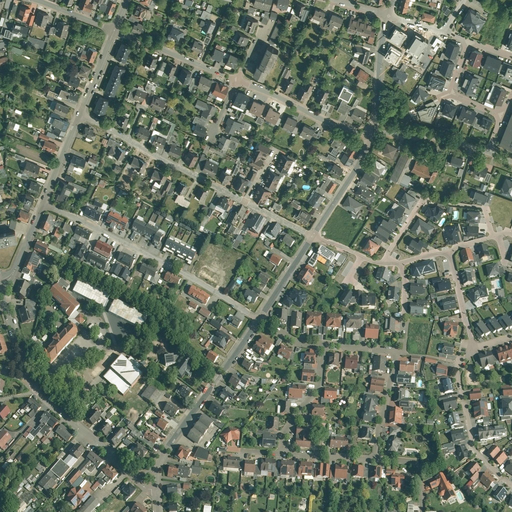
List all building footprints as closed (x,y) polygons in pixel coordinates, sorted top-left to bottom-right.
[(80,0),(80,1),(81,2),(79,6),(86,9),(85,10),(90,11),(93,4),(88,3),(89,0),(80,0)] [(109,0),(107,5),(102,3),(100,9),(108,12),(112,14),(114,10),(115,6),(117,3),(116,3),(111,1),(109,0)] [(254,9),(248,8),(249,4),(246,3),(245,8),(248,8),(247,12),(253,13),(254,9)] [(309,9),(304,8),(305,6),(300,4),(299,3),(298,3),(298,4),(297,3),(295,12),(301,14),(300,19),(304,20),(309,9)] [(408,6),(401,3),(399,10),(407,12),(408,6)] [(146,9),(138,5),(134,14),(135,15),(138,16),(138,17),(141,18),(143,15),(145,9),(146,9)] [(30,9),(21,6),(18,17),(27,19),(29,13),(30,9)] [(469,8),(460,23),(477,34),(487,19),(469,8)] [(151,11),(146,9),(145,9),(143,15),(144,15),(143,17),(144,17),(146,18),(150,19),(150,17),(151,17),(152,15),(151,14),(152,13),(151,13),(150,12),(151,11)] [(319,11),(315,9),(312,17),(313,15),(319,18),(319,19),(321,20),(323,17),(325,12),(319,10),(319,11)] [(212,14),(206,10),(204,10),(200,17),(206,20),(206,19),(209,20),(212,14)] [(48,14),(39,12),(36,22),(45,25),(48,14)] [(435,16),(424,12),(422,18),(433,21),(435,16)] [(35,15),(29,13),(27,19),(26,22),(32,24),(35,15)] [(343,18),(332,13),(330,20),(326,28),(327,28),(327,27),(331,29),(331,30),(332,30),(335,23),(340,25),(343,18)] [(258,21),(247,16),(246,17),(248,17),(244,28),(243,27),(253,31),(256,23),(257,24),(258,21)] [(209,20),(206,19),(206,20),(202,28),(211,32),(215,23),(209,20)] [(353,22),(350,22),(348,29),(355,31),(357,24),(358,21),(354,20),(353,22)] [(278,21),(269,42),(275,45),(284,23),(278,21)] [(68,24),(59,22),(58,28),(56,28),(54,32),(64,35),(64,36),(68,24)] [(360,24),(357,24),(355,31),(362,33),(365,26),(365,23),(361,22),(360,24)] [(28,28),(20,26),(20,25),(16,23),(15,24),(13,24),(11,31),(26,35),(28,28)] [(138,23),(137,25),(134,24),(132,30),(140,33),(143,25),(138,23)] [(368,26),(365,26),(362,33),(370,36),(371,30),(373,25),(368,24),(368,26)] [(179,30),(172,27),(167,38),(168,38),(168,39),(171,40),(177,42),(180,35),(182,36),(185,29),(180,27),(179,30)] [(248,37),(239,33),(237,37),(238,37),(236,41),(245,45),(248,37)] [(416,33),(411,41),(411,40),(409,42),(410,43),(409,44),(406,49),(411,52),(418,56),(428,40),(416,33)] [(42,48),(44,41),(29,36),(27,43),(35,46),(42,48)] [(0,42),(0,49),(9,47),(7,40),(0,42)] [(198,41),(194,40),(192,44),(194,45),(192,48),(200,51),(203,45),(197,43),(198,41)] [(403,40),(392,57),(393,58),(390,63),(394,65),(400,69),(401,67),(406,59),(410,53),(411,52),(406,49),(409,44),(403,40)] [(460,47),(449,43),(445,55),(456,58),(460,47)] [(130,48),(122,44),(116,57),(125,61),(130,48)] [(23,50),(12,46),(11,51),(21,54),(23,50)] [(268,46),(260,65),(258,64),(254,73),(265,78),(269,69),(270,70),(279,51),(268,46)] [(363,49),(356,47),(355,52),(361,53),(359,59),(362,60),(362,61),(367,62),(369,57),(368,56),(370,51),(363,49)] [(97,51),(89,48),(88,52),(83,50),(82,54),(80,57),(93,62),(93,61),(97,52),(97,51)] [(224,52),(215,48),(211,56),(220,60),(222,57),(224,52)] [(472,51),(468,61),(477,64),(480,55),(481,52),(474,49),(472,51)] [(417,58),(410,53),(406,59),(414,63),(417,58)] [(239,58),(230,54),(228,58),(226,63),(232,65),(232,66),(235,67),(239,58)] [(487,54),(486,57),(483,65),(497,70),(500,62),(501,59),(487,54)] [(157,58),(149,55),(146,64),(150,66),(155,68),(157,64),(155,63),(157,58)] [(480,55),(477,64),(482,66),(483,65),(486,57),(480,55)] [(354,59),(346,70),(351,73),(359,63),(354,59)] [(455,65),(444,61),(440,73),(451,76),(455,65)] [(504,61),(503,63),(501,70),(504,72),(507,64),(509,65),(509,63),(504,61)] [(176,66),(168,63),(168,64),(165,72),(171,74),(172,75),(176,66)] [(511,65),(509,65),(507,64),(504,72),(503,75),(511,77),(511,65)] [(90,68),(83,65),(81,68),(80,72),(87,75),(90,68)] [(116,65),(105,91),(114,95),(125,68),(116,65)] [(159,69),(157,74),(169,78),(171,74),(165,72),(161,70),(159,69)] [(192,73),(183,69),(182,69),(183,69),(179,78),(179,79),(184,81),(183,82),(188,84),(189,83),(191,77),(190,76),(191,73),(192,73)] [(369,75),(360,69),(355,76),(362,81),(364,82),(369,75)] [(403,72),(398,69),(397,71),(393,77),(396,79),(397,81),(398,82),(400,81),(401,80),(403,82),(407,75),(403,72)] [(479,78),(467,73),(461,89),(472,93),(479,78)] [(430,74),(427,84),(442,89),(445,80),(430,74)] [(204,76),(201,75),(200,77),(197,84),(198,85),(207,89),(207,90),(209,85),(212,80),(211,79),(211,80),(204,76)] [(77,78),(71,76),(70,76),(68,82),(77,86),(80,79),(77,78)] [(293,83),(286,80),(282,88),(289,92),(293,83)] [(364,82),(362,81),(359,85),(365,89),(368,85),(364,82)] [(220,83),(217,82),(213,91),(212,93),(218,95),(223,84),(220,83)] [(149,84),(147,83),(145,87),(146,92),(150,93),(153,84),(150,83),(149,84)] [(150,93),(149,96),(152,97),(157,84),(154,83),(153,84),(150,93)] [(305,88),(301,87),(297,96),(304,99),(305,97),(307,97),(313,85),(307,83),(305,88)] [(223,84),(218,95),(223,97),(226,92),(228,87),(226,86),(226,85),(223,84)] [(138,98),(134,97),(137,89),(137,88),(132,86),(127,98),(132,100),(133,99),(137,101),(138,98)] [(348,88),(344,86),(339,96),(343,98),(340,103),(346,106),(348,100),(349,100),(353,92),(347,89),(348,88)] [(418,86),(411,97),(418,102),(421,98),(424,100),(429,93),(424,91),(418,86)] [(321,87),(315,98),(325,103),(329,95),(327,95),(329,91),(321,87)] [(496,87),(494,94),(504,97),(506,91),(501,89),(496,87)] [(69,93),(61,89),(59,94),(67,98),(69,93)] [(146,93),(137,89),(134,97),(138,98),(143,100),(146,93)] [(72,93),(69,91),(67,98),(66,99),(75,102),(78,95),(75,94),(72,93)] [(239,92),(234,103),(239,105),(244,94),(239,92)] [(249,96),(244,94),(239,105),(245,107),(249,96)] [(494,94),(492,100),(495,101),(501,104),(504,97),(494,94)] [(165,101),(154,96),(150,105),(161,110),(165,101)] [(109,100),(100,97),(95,110),(103,114),(109,100)] [(207,104),(198,100),(195,105),(204,110),(202,114),(204,115),(210,118),(211,119),(216,108),(207,104)] [(68,106),(56,101),(53,110),(65,114),(68,106)] [(262,104),(254,101),(250,109),(261,114),(265,104),(263,102),(262,104)] [(457,106),(447,101),(445,107),(443,112),(445,113),(453,116),(457,106)] [(346,106),(340,103),(341,104),(338,110),(345,113),(348,107),(346,106)] [(273,108),(270,106),(265,116),(276,122),(275,123),(275,124),(280,114),(272,110),(273,108)] [(426,107),(418,110),(422,122),(431,123),(437,109),(436,106),(433,107),(432,106),(428,107),(426,107)] [(458,117),(465,120),(470,109),(463,106),(458,117)] [(366,113),(355,107),(352,114),(355,116),(354,118),(356,118),(361,121),(366,113)] [(465,120),(472,123),(477,112),(470,109),(465,120)] [(130,115),(122,112),(121,114),(121,115),(118,122),(125,126),(125,125),(129,118),(128,118),(130,115)] [(511,112),(499,144),(511,149),(511,112)] [(200,118),(195,116),(193,122),(197,124),(204,127),(206,121),(200,118)] [(292,118),(288,116),(284,125),(293,129),(295,126),(297,121),(291,118),(292,118)] [(244,124),(229,117),(227,123),(228,124),(226,129),(233,132),(234,132),(233,132),(236,127),(241,129),(242,127),(244,124)] [(482,120),(480,124),(483,126),(489,128),(492,121),(483,117),(482,120)] [(59,119),(58,119),(55,118),(53,124),(56,125),(66,129),(69,123),(59,119)] [(477,118),(473,126),(482,130),(483,126),(480,124),(482,120),(477,118)] [(19,125),(10,121),(8,127),(17,131),(19,125)] [(251,124),(245,121),(244,124),(242,127),(248,129),(251,124)] [(204,127),(197,124),(193,131),(194,132),(193,134),(196,135),(197,133),(202,136),(206,128),(204,127)] [(66,129),(56,125),(53,132),(63,136),(66,129)] [(315,130),(305,125),(301,132),(311,137),(315,130)] [(93,130),(85,126),(82,134),(90,138),(90,137),(92,133),(93,130)] [(149,130),(140,126),(136,135),(146,139),(149,130)] [(313,135),(319,138),(322,131),(319,130),(317,134),(314,133),(313,135)] [(158,135),(157,137),(155,137),(152,142),(156,144),(157,144),(162,146),(162,147),(165,140),(166,138),(158,135)] [(223,135),(218,146),(226,149),(227,145),(235,149),(238,142),(230,138),(223,135)] [(346,143),(336,137),(331,145),(335,148),(336,149),(337,147),(342,150),(346,143)] [(120,144),(109,138),(107,144),(112,147),(117,149),(118,147),(120,144)] [(56,145),(46,140),(43,147),(54,151),(56,145)] [(270,148),(260,143),(257,150),(263,153),(266,155),(270,148)] [(397,147),(388,143),(383,152),(385,153),(385,154),(389,156),(391,156),(392,156),(395,150),(397,147)] [(175,146),(172,145),(168,152),(168,153),(169,152),(173,154),(178,157),(181,148),(175,146)] [(358,151),(350,145),(346,152),(354,158),(358,151)] [(117,149),(112,147),(109,153),(118,157),(117,159),(120,160),(121,159),(126,151),(118,147),(117,149)] [(342,150),(337,147),(336,149),(335,148),(332,153),(341,159),(350,164),(354,158),(346,152),(342,150)] [(399,152),(395,150),(392,156),(391,158),(395,160),(399,152)] [(403,151),(390,178),(399,183),(412,156),(403,151)] [(198,156),(189,152),(186,158),(187,158),(185,161),(193,165),(198,156)] [(203,153),(199,161),(205,164),(207,160),(208,161),(209,158),(205,156),(206,154),(203,153)] [(327,157),(319,153),(317,155),(329,161),(330,159),(327,157)] [(287,157),(283,155),(281,159),(280,158),(279,160),(290,166),(293,160),(287,157)] [(463,158),(452,155),(450,164),(453,165),(453,166),(456,167),(457,166),(460,167),(463,158)] [(81,159),(73,156),(67,170),(72,172),(74,166),(77,167),(78,165),(81,159)] [(260,160),(254,156),(254,157),(250,163),(260,168),(263,161),(260,160)] [(147,163),(139,159),(139,160),(134,157),(132,161),(130,164),(135,167),(135,168),(134,171),(140,175),(142,171),(143,171),(147,163)] [(92,159),(90,158),(87,163),(95,166),(97,161),(95,160),(92,159)] [(385,165),(376,159),(371,167),(374,168),(380,173),(381,172),(385,165)] [(208,161),(207,160),(205,164),(202,170),(213,175),(217,165),(208,161)] [(290,166),(279,160),(278,162),(279,163),(277,166),(281,169),(287,172),(287,171),(290,166)] [(33,164),(27,161),(23,170),(30,173),(33,164)] [(437,171),(416,161),(411,171),(432,181),(437,171)] [(40,166),(33,164),(30,173),(36,175),(40,166)] [(343,170),(335,164),(332,167),(333,168),(331,171),(330,171),(338,177),(343,170)] [(480,164),(480,165),(477,164),(474,172),(477,173),(477,174),(481,176),(481,175),(484,176),(485,176),(486,172),(488,168),(484,167),(485,166),(480,164)] [(155,170),(151,177),(156,180),(155,180),(156,180),(154,183),(159,186),(161,183),(164,184),(166,179),(165,178),(166,175),(159,172),(155,170)] [(253,170),(249,178),(253,180),(257,172),(253,170)] [(275,172),(271,170),(269,174),(268,174),(267,176),(278,181),(281,176),(281,175),(275,172)] [(232,175),(223,171),(219,179),(226,182),(228,179),(229,180),(232,175)] [(371,174),(366,171),(361,178),(370,184),(374,177),(371,174)] [(492,174),(486,172),(485,176),(484,176),(483,180),(489,182),(492,174)] [(243,179),(239,178),(240,176),(239,176),(234,187),(243,191),(248,181),(244,178),(243,179)] [(278,181),(267,176),(266,178),(267,178),(265,182),(269,184),(275,187),(278,181)] [(419,181),(412,178),(409,183),(417,186),(419,181)] [(510,181),(506,179),(503,189),(507,190),(506,192),(511,195),(511,194),(511,181),(511,178),(510,181)] [(166,179),(164,184),(160,191),(164,193),(166,189),(169,190),(173,182),(166,179)] [(337,184),(331,180),(325,189),(326,190),(331,193),(337,184)] [(40,184),(31,181),(29,181),(26,187),(29,188),(28,188),(36,192),(37,191),(37,192),(38,191),(38,190),(38,189),(40,184)] [(68,184),(60,181),(56,191),(58,192),(63,194),(66,188),(67,184),(68,184)] [(187,185),(180,182),(176,191),(184,194),(184,195),(187,189),(185,189),(187,185)] [(365,188),(361,185),(360,187),(356,193),(370,202),(375,195),(374,194),(365,188)] [(264,188),(260,186),(258,190),(257,190),(256,192),(267,197),(270,192),(270,191),(264,188)] [(325,190),(318,186),(316,190),(318,192),(323,195),(323,194),(324,194),(326,190),(325,189),(325,190)] [(66,188),(63,194),(58,192),(55,200),(64,203),(65,200),(66,200),(66,199),(70,190),(66,188)] [(207,191),(200,188),(196,196),(204,200),(207,195),(205,194),(207,191)] [(485,194),(476,190),(473,199),(485,203),(485,201),(488,195),(485,194)] [(184,194),(176,191),(175,192),(178,194),(174,201),(184,206),(187,200),(182,197),(184,194)] [(494,194),(486,191),(485,194),(488,195),(485,201),(491,203),(494,194)] [(267,197),(256,192),(255,194),(256,194),(254,198),(264,203),(267,197)] [(317,192),(315,195),(313,194),(311,197),(313,199),(310,202),(313,204),(313,205),(314,205),(317,207),(321,201),(322,202),(325,197),(324,196),(318,192),(317,192)] [(407,193),(406,192),(401,200),(409,206),(415,198),(414,198),(407,193)] [(34,198),(26,195),(23,202),(31,205),(34,198)] [(361,204),(349,196),(343,205),(352,210),(356,213),(357,213),(359,209),(358,209),(361,204)] [(221,199),(217,207),(224,210),(226,205),(228,202),(221,199)] [(436,207),(430,208),(429,207),(425,214),(433,219),(434,218),(438,218),(444,210),(444,209),(437,205),(436,207)] [(239,207),(234,216),(232,214),(228,221),(227,224),(237,229),(241,223),(240,223),(241,220),(242,220),(242,219),(244,220),(246,216),(244,215),(246,211),(239,207)] [(102,215),(88,208),(85,215),(98,222),(102,215)] [(397,208),(396,210),(394,209),(393,211),(391,210),(389,210),(388,212),(388,214),(399,221),(403,215),(402,214),(403,212),(397,208)] [(24,210),(21,209),(20,212),(19,215),(18,217),(27,221),(30,213),(29,212),(24,210)] [(311,215),(302,209),(296,218),(298,219),(299,219),(306,223),(311,215)] [(480,212),(468,211),(468,219),(475,220),(479,220),(480,212)] [(115,227),(118,228),(122,219),(111,214),(109,219),(107,223),(111,225),(115,227)] [(165,220),(172,223),(174,218),(167,215),(165,220)] [(53,219),(45,216),(42,223),(50,226),(52,222),(53,219)] [(265,222),(255,216),(251,223),(248,229),(252,231),(252,232),(253,232),(258,235),(265,222)] [(11,218),(8,227),(14,228),(17,220),(11,218)] [(419,218),(412,230),(417,233),(422,226),(431,231),(433,227),(427,223),(419,218)] [(128,222),(122,219),(118,228),(123,231),(124,230),(127,224),(128,222)] [(388,222),(384,219),(382,221),(381,222),(379,225),(390,232),(392,230),(391,229),(392,228),(391,227),(392,226),(393,225),(388,222)] [(397,224),(390,219),(388,222),(393,225),(392,226),(395,228),(397,224)] [(247,220),(244,225),(241,231),(246,233),(248,229),(251,223),(247,220)] [(68,225),(63,224),(62,226),(52,222),(50,226),(69,234),(71,231),(66,230),(68,225)] [(135,222),(131,229),(143,235),(143,234),(146,227),(135,222)] [(50,226),(42,223),(40,230),(47,233),(48,231),(50,226)] [(281,229),(272,224),(271,227),(270,228),(267,233),(275,238),(281,229)] [(390,232),(379,225),(377,228),(376,229),(377,229),(375,232),(380,235),(384,238),(385,236),(386,235),(387,235),(388,234),(389,235),(390,232)] [(456,225),(447,228),(448,233),(445,234),(447,243),(460,240),(457,230),(456,225)] [(69,234),(50,226),(48,231),(53,233),(51,236),(62,241),(63,239),(67,241),(70,234),(69,234)] [(147,226),(146,227),(143,234),(154,240),(157,235),(158,232),(147,226)] [(470,226),(468,226),(468,234),(478,235),(479,227),(473,226),(470,226)] [(78,227),(75,234),(73,238),(76,240),(78,241),(79,241),(81,237),(82,233),(83,234),(85,231),(78,227)] [(6,232),(3,233),(0,234),(0,244),(17,240),(14,231),(6,233),(6,232)] [(92,234),(85,231),(83,234),(82,233),(81,237),(88,241),(92,234)] [(162,238),(157,235),(154,240),(153,242),(159,245),(162,238)] [(295,241),(287,236),(285,235),(282,239),(284,240),(283,242),(290,248),(295,241)] [(238,236),(233,245),(237,247),(243,238),(238,236)] [(378,237),(376,236),(374,238),(372,237),(371,239),(380,245),(383,240),(378,237)] [(371,239),(369,238),(366,242),(367,242),(364,248),(372,253),(374,251),(375,252),(380,245),(371,239)] [(418,242),(413,239),(409,245),(417,251),(418,251),(422,245),(418,242)] [(428,244),(421,239),(418,242),(422,245),(426,248),(428,244)] [(164,248),(192,262),(196,254),(168,240),(164,248)] [(113,249),(99,242),(95,249),(96,249),(94,252),(94,254),(99,256),(100,255),(102,252),(109,256),(113,249)] [(48,248),(38,243),(35,250),(45,255),(48,248)] [(86,250),(79,246),(75,256),(81,259),(86,250)] [(486,247),(478,249),(480,255),(481,260),(489,257),(486,247)] [(317,256),(314,254),(311,259),(316,262),(319,257),(319,256),(331,264),(334,259),(334,258),(335,256),(322,248),(321,248),(320,248),(318,252),(319,252),(317,255),(317,256)] [(470,251),(461,253),(464,264),(473,262),(473,261),(471,255),(470,251)] [(36,257),(30,254),(22,273),(28,276),(33,264),(36,257)] [(84,262),(106,271),(110,262),(93,255),(92,256),(87,254),(84,262)] [(135,261),(121,254),(118,261),(131,267),(135,261)] [(341,255),(336,263),(341,266),(346,258),(341,255)] [(283,261),(275,256),(271,262),(279,267),(283,261)] [(316,262),(311,259),(308,264),(313,267),(316,262)] [(426,263),(414,267),(411,270),(413,277),(419,277),(419,276),(419,275),(420,274),(421,274),(422,274),(423,274),(428,273),(429,273),(427,264),(426,263)] [(435,272),(432,263),(427,264),(429,273),(435,272)] [(158,271),(144,264),(141,271),(154,278),(158,271)] [(110,274),(117,278),(122,269),(114,265),(112,269),(110,274)] [(315,270),(308,265),(304,270),(312,275),(315,270)] [(496,266),(492,267),(491,266),(487,267),(490,277),(494,276),(495,276),(497,276),(497,275),(499,275),(497,269),(496,266)] [(213,273),(205,268),(201,275),(210,280),(213,273)] [(503,268),(498,269),(497,269),(499,275),(500,278),(506,276),(503,268)] [(129,273),(122,269),(117,278),(125,282),(128,277),(129,273)] [(304,270),(298,280),(307,285),(313,276),(312,275),(304,270)] [(383,271),(379,270),(377,279),(381,280),(380,281),(384,282),(384,281),(387,282),(388,282),(390,276),(390,274),(386,272),(386,271),(384,271),(383,271)] [(180,280),(168,273),(165,279),(177,286),(180,280)] [(221,278),(213,273),(210,280),(217,284),(221,278)] [(465,275),(462,275),(462,276),(464,285),(464,286),(473,284),(471,274),(471,273),(465,275)] [(271,279),(263,274),(259,281),(263,283),(267,286),(271,279)] [(393,277),(390,276),(388,282),(387,282),(387,283),(389,286),(397,281),(393,277)] [(440,278),(432,280),(434,286),(437,286),(437,284),(441,283),(440,278)] [(70,288),(61,280),(58,284),(59,284),(57,287),(56,286),(49,294),(52,297),(51,299),(53,301),(55,300),(63,307),(61,310),(70,318),(75,313),(79,308),(62,291),(64,289),(66,291),(70,288)] [(224,280),(221,285),(227,289),(229,284),(224,280)] [(397,281),(389,286),(390,290),(398,290),(399,289),(397,282),(397,281)] [(441,283),(437,284),(437,286),(437,288),(439,288),(440,292),(446,290),(447,291),(450,291),(450,289),(451,289),(451,287),(452,286),(452,285),(451,283),(450,283),(449,281),(441,283)] [(27,285),(20,282),(15,293),(25,297),(29,287),(29,286),(27,285)] [(417,285),(412,285),(411,294),(422,295),(423,287),(423,286),(417,285)] [(201,292),(193,287),(189,295),(197,299),(201,292)] [(485,288),(477,289),(475,290),(473,292),(477,296),(473,300),(475,303),(480,298),(487,297),(487,294),(487,293),(487,292),(487,291),(486,290),(485,288)] [(305,293),(303,292),(302,293),(301,293),(294,289),(289,298),(288,299),(293,302),(300,307),(303,303),(302,303),(306,297),(305,296),(306,295),(306,294),(305,293)] [(398,290),(390,290),(390,293),(389,293),(388,297),(389,297),(389,301),(398,302),(398,298),(399,298),(399,294),(399,290),(398,290)] [(258,297),(248,291),(244,297),(248,300),(247,301),(250,303),(251,302),(254,304),(258,297)] [(346,291),(339,302),(346,307),(349,303),(352,298),(351,298),(350,297),(351,295),(346,291)] [(210,297),(201,292),(197,299),(206,305),(210,297)] [(473,292),(469,296),(473,300),(477,296),(473,292)] [(362,296),(362,300),(362,306),(369,306),(371,304),(374,304),(374,295),(362,296)] [(446,296),(437,298),(438,304),(443,303),(443,301),(447,301),(446,296)] [(289,298),(286,297),(282,303),(289,308),(293,302),(288,299),(289,298)] [(447,301),(443,301),(443,303),(445,311),(456,308),(454,299),(447,301)] [(35,301),(26,300),(25,309),(30,308),(29,306),(31,307),(32,304),(35,304),(35,301)] [(196,309),(198,305),(191,301),(188,306),(196,309)] [(418,305),(411,304),(411,314),(423,315),(424,306),(424,305),(418,305)] [(207,319),(211,313),(202,307),(198,313),(207,319)] [(25,309),(19,311),(23,323),(34,320),(30,308),(25,309)] [(287,312),(277,311),(277,321),(281,321),(281,323),(282,324),(285,324),(286,323),(287,316),(287,312)] [(75,320),(79,316),(75,313),(70,318),(68,321),(70,323),(77,329),(80,325),(75,320)] [(295,314),(293,314),(292,317),(292,327),(300,328),(301,315),(295,314)] [(79,316),(75,320),(80,325),(81,325),(85,321),(84,320),(85,320),(84,319),(85,319),(80,315),(79,315),(79,316)] [(448,317),(440,320),(442,326),(446,324),(446,323),(450,324),(450,323),(448,317)] [(511,324),(508,319),(507,317),(502,320),(503,322),(501,323),(504,328),(506,330),(509,328),(510,329),(511,327),(511,324)] [(243,323),(235,318),(231,324),(239,329),(243,323)] [(395,321),(386,320),(385,332),(394,332),(395,321)] [(494,320),(490,324),(491,325),(489,327),(492,331),(494,334),(497,331),(498,333),(501,330),(496,322),(494,320)] [(66,331),(59,339),(57,337),(53,341),(55,343),(47,352),(45,350),(41,355),(51,364),(80,332),(77,329),(70,323),(70,324),(68,326),(66,325),(63,328),(66,331)] [(450,324),(446,323),(446,324),(445,332),(449,333),(448,337),(453,338),(454,334),(456,334),(458,325),(450,324)] [(482,324),(478,327),(479,329),(476,330),(482,337),(485,335),(486,336),(489,334),(489,333),(484,326),(482,324)] [(88,328),(97,339),(102,335),(93,325),(88,328)] [(223,334),(220,333),(216,339),(215,338),(213,342),(223,349),(226,346),(231,340),(223,334)] [(273,344),(262,337),(258,344),(267,350),(268,351),(273,344)] [(205,339),(201,344),(207,348),(210,343),(209,342),(205,339)] [(258,344),(257,343),(253,349),(263,356),(267,350),(258,344)] [(454,347),(444,345),(443,353),(453,355),(454,347)] [(292,352),(282,347),(278,354),(288,359),(292,352)] [(508,348),(506,349),(506,348),(500,350),(497,351),(498,356),(500,361),(500,363),(503,363),(510,361),(511,359),(511,358),(509,347),(508,347),(508,348)] [(83,357),(86,362),(98,354),(95,349),(83,357)] [(219,358),(211,352),(207,358),(215,364),(219,358)] [(491,353),(487,354),(485,354),(489,367),(491,366),(495,365),(494,363),(492,357),(491,353)] [(310,354),(305,354),(304,363),(312,364),(314,364),(315,355),(310,354)] [(485,354),(483,355),(479,356),(481,362),(482,368),(483,368),(486,367),(486,368),(489,367),(485,354)] [(339,356),(330,355),(329,360),(328,363),(329,364),(329,365),(332,365),(332,366),(338,367),(338,363),(339,356)] [(121,356),(110,369),(111,369),(105,375),(112,381),(110,383),(117,390),(117,389),(124,395),(123,396),(124,396),(131,388),(143,376),(137,370),(141,366),(131,357),(127,361),(121,356)] [(173,356),(164,357),(166,366),(175,365),(175,364),(178,364),(181,360),(180,360),(180,356),(174,357),(173,356)] [(178,364),(179,365),(174,373),(182,379),(187,372),(189,373),(192,368),(191,367),(193,364),(184,358),(183,357),(181,360),(178,364)] [(357,358),(351,358),(351,357),(347,357),(346,357),(345,367),(352,368),(351,369),(355,369),(356,369),(357,365),(357,358)] [(247,360),(242,366),(243,366),(247,369),(246,369),(249,371),(254,365),(253,365),(252,364),(252,363),(252,362),(251,362),(250,362),(247,360)] [(61,375),(81,366),(79,361),(59,369),(61,375)] [(97,363),(89,372),(94,377),(102,368),(97,363)] [(411,364),(401,363),(400,372),(414,374),(415,364),(411,364)] [(444,367),(437,365),(437,367),(434,366),(434,368),(433,368),(434,368),(432,369),(435,373),(437,373),(438,375),(446,376),(447,375),(448,369),(447,368),(444,368),(444,367)] [(311,372),(304,371),(303,375),(302,376),(302,381),(313,382),(314,372),(311,372)] [(242,380),(235,375),(229,383),(236,388),(238,385),(244,389),(247,384),(242,380)] [(449,382),(442,383),(445,394),(454,392),(451,381),(449,382)] [(166,392),(152,382),(141,396),(155,407),(166,392)] [(192,393),(182,384),(176,392),(180,395),(180,394),(187,399),(192,393)] [(236,396),(225,387),(222,392),(223,393),(222,395),(221,394),(218,397),(225,402),(229,397),(232,399),(234,397),(235,397),(235,396),(236,396)] [(335,390),(325,390),(325,398),(325,399),(330,399),(336,399),(336,396),(335,394),(335,390)] [(404,391),(395,390),(395,395),(396,395),(396,398),(395,398),(395,402),(400,403),(400,408),(404,408),(409,408),(409,403),(404,403),(404,400),(405,400),(405,395),(404,395),(404,391)] [(248,397),(242,392),(238,396),(245,401),(248,397)] [(373,397),(367,396),(366,403),(377,406),(379,398),(373,397)] [(32,399),(26,406),(23,410),(25,412),(26,411),(29,414),(28,415),(27,415),(22,420),(27,424),(36,414),(41,408),(32,399)] [(449,400),(443,401),(443,402),(445,408),(447,408),(448,410),(457,408),(455,399),(449,400)] [(511,401),(509,401),(503,402),(503,410),(511,409),(511,401)] [(85,408),(79,403),(76,406),(82,411),(85,408)] [(222,408),(215,403),(209,410),(219,417),(225,410),(222,408)] [(287,403),(282,403),(281,414),(289,414),(290,404),(290,403),(287,403)] [(377,406),(366,403),(364,410),(366,411),(364,420),(364,421),(367,422),(368,421),(374,422),(376,412),(374,412),(375,405),(377,406)] [(179,411),(170,404),(164,410),(174,417),(179,411)] [(94,411),(86,419),(93,425),(100,416),(98,414),(101,410),(98,406),(94,411)] [(324,407),(313,406),(312,415),(318,416),(323,416),(324,407)] [(5,408),(3,410),(2,409),(1,409),(0,410),(0,416),(3,420),(10,412),(5,408)] [(511,409),(503,410),(504,417),(510,417),(511,416),(511,409)] [(163,415),(157,411),(155,414),(161,418),(160,418),(162,419),(161,418),(164,414),(164,413),(163,415)] [(38,429),(36,431),(33,429),(29,434),(30,435),(34,439),(39,433),(52,418),(46,413),(41,419),(43,420),(40,423),(41,424),(39,427),(38,429)] [(458,414),(449,416),(450,420),(448,420),(449,424),(451,424),(451,427),(454,426),(457,426),(460,425),(459,421),(458,421),(457,419),(459,419),(459,418),(458,414)] [(204,416),(189,437),(198,444),(213,423),(210,420),(204,416)] [(401,418),(390,417),(390,424),(401,425),(401,418)] [(52,418),(39,433),(44,436),(45,435),(47,436),(51,432),(49,431),(51,428),(53,429),(58,423),(52,418)] [(229,421),(214,420),(211,418),(210,420),(213,423),(222,430),(229,421)] [(169,424),(162,419),(157,425),(164,431),(169,424)] [(278,419),(270,419),(269,430),(275,430),(277,431),(278,419)] [(105,424),(99,430),(105,436),(111,429),(109,427),(111,425),(107,421),(105,424)] [(136,427),(131,423),(127,427),(132,431),(133,431),(136,427)] [(67,431),(62,426),(56,432),(62,437),(67,431)] [(31,427),(23,436),(26,439),(27,437),(30,435),(29,434),(33,429),(31,427)] [(113,435),(109,440),(108,440),(115,446),(115,445),(125,434),(119,428),(119,429),(113,435)] [(311,429),(297,428),(296,447),(310,448),(311,429)] [(368,429),(363,429),(362,439),(370,440),(372,430),(368,429)] [(229,430),(222,436),(227,443),(231,440),(231,439),(238,440),(239,431),(229,430)] [(494,430),(479,431),(480,437),(480,436),(481,442),(487,441),(487,439),(495,438),(494,430)] [(73,436),(67,431),(62,437),(68,442),(73,436)] [(462,431),(452,433),(452,434),(452,436),(452,437),(453,438),(454,442),(454,443),(460,441),(464,440),(462,431)] [(4,433),(0,436),(0,448),(1,449),(6,444),(11,439),(10,439),(4,433)] [(144,436),(141,434),(139,436),(137,438),(147,445),(149,443),(143,438),(144,437),(143,437),(144,436)] [(158,438),(152,434),(150,437),(147,434),(145,437),(148,439),(150,441),(154,444),(158,438)] [(269,436),(264,436),(263,447),(274,447),(275,436),(269,436)] [(395,437),(392,440),(392,441),(389,443),(388,452),(393,453),(397,454),(398,446),(401,444),(395,437)] [(11,439),(6,444),(9,446),(14,440),(11,438),(10,439),(11,439)] [(44,443),(43,444),(46,446),(47,447),(51,443),(47,439),(44,443)] [(347,440),(338,439),(337,448),(347,449),(347,445),(348,440),(347,440)] [(147,452),(139,445),(133,453),(142,459),(144,458),(145,457),(144,456),(147,452)] [(183,446),(175,457),(180,461),(183,457),(186,460),(192,452),(183,446)] [(79,449),(76,447),(71,454),(74,457),(78,460),(85,452),(81,448),(79,449)] [(206,450),(197,447),(192,457),(196,459),(207,461),(210,451),(207,450),(206,450)] [(490,452),(488,454),(494,460),(500,453),(494,447),(490,452)] [(458,450),(457,451),(461,462),(469,459),(468,455),(469,455),(467,451),(466,451),(465,448),(458,450)] [(92,452),(87,459),(88,460),(90,462),(92,463),(97,457),(92,452)] [(24,456),(21,453),(16,459),(19,462),(24,456)] [(506,458),(500,453),(494,460),(500,465),(502,463),(507,458),(506,458)] [(71,454),(66,460),(69,463),(71,461),(74,457),(71,454)] [(103,463),(97,457),(92,463),(94,465),(91,468),(89,466),(87,470),(91,473),(96,467),(98,469),(103,463)] [(230,458),(224,458),(224,467),(238,468),(239,459),(234,459),(234,458),(230,458)] [(61,460),(51,472),(54,474),(58,478),(60,480),(70,469),(63,463),(61,460)] [(69,463),(66,460),(63,463),(70,469),(72,466),(69,463)] [(88,460),(80,470),(78,471),(82,474),(81,474),(82,475),(89,466),(91,464),(90,463),(90,462),(88,460)] [(255,463),(245,462),(245,472),(254,473),(255,466),(255,463)] [(480,469),(473,463),(470,467),(470,468),(468,470),(473,475),(469,479),(474,483),(475,483),(479,478),(480,477),(477,474),(477,473),(478,471),(479,471),(480,469)] [(44,469),(38,465),(35,468),(41,473),(44,469)] [(108,466),(102,473),(107,477),(113,471),(108,466)] [(178,468),(167,466),(167,469),(168,469),(167,473),(176,476),(177,475),(178,468)] [(189,469),(179,467),(178,468),(177,475),(187,477),(189,469)] [(363,468),(353,467),(353,477),(362,478),(363,469),(363,468)] [(381,469),(371,468),(371,478),(380,479),(381,470),(381,469)] [(77,470),(71,477),(67,482),(72,486),(76,481),(81,474),(82,474),(78,471),(77,470)] [(113,471),(107,477),(111,480),(112,482),(118,475),(113,471)] [(99,481),(101,479),(104,481),(107,477),(102,473),(97,478),(99,481)] [(58,478),(54,474),(50,479),(54,483),(58,478)] [(449,481),(448,481),(445,474),(436,478),(437,479),(435,480),(438,486),(440,485),(442,491),(441,492),(440,492),(440,493),(439,494),(440,494),(440,495),(440,496),(441,496),(442,496),(444,495),(447,501),(456,497),(450,485),(451,485),(451,484),(452,484),(452,483),(451,483),(451,482),(451,481),(450,481),(449,481)] [(495,481),(487,474),(481,480),(481,481),(489,488),(495,481)] [(37,480),(31,475),(28,479),(33,483),(37,480)] [(395,476),(393,475),(393,476),(392,485),(397,485),(396,489),(400,489),(401,485),(404,486),(405,476),(395,476)] [(50,479),(47,476),(39,485),(48,494),(56,485),(54,483),(50,479)] [(84,481),(80,477),(72,486),(76,490),(84,481)] [(435,480),(429,483),(432,489),(438,486),(435,480)] [(98,483),(96,483),(92,488),(95,491),(98,487),(100,485),(98,483)] [(497,484),(492,489),(494,492),(495,491),(497,492),(500,488),(499,486),(500,486),(497,484)] [(136,491),(129,485),(123,492),(130,498),(136,491)] [(176,486),(167,487),(168,495),(177,494),(177,490),(176,486)] [(497,492),(493,497),(500,502),(503,499),(504,500),(506,497),(505,496),(508,493),(505,491),(504,492),(502,490),(503,489),(501,487),(500,488),(497,492)] [(77,488),(76,490),(75,489),(68,497),(71,500),(69,502),(75,507),(77,505),(78,505),(82,501),(84,502),(89,496),(85,492),(83,494),(77,488)] [(119,488),(114,493),(117,496),(122,491),(119,488)] [(109,489),(99,497),(101,499),(111,491),(109,489)] [(29,496),(25,493),(20,499),(28,505),(32,500),(34,498),(35,497),(31,494),(29,496)] [(92,498),(78,511),(91,511),(99,505),(92,498)] [(21,511),(28,505),(20,499),(8,511),(21,511)]
